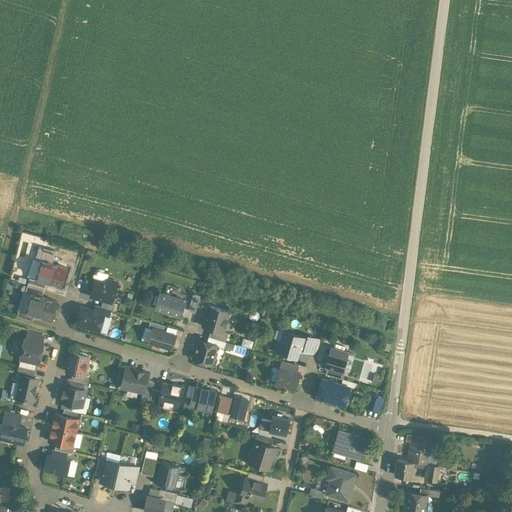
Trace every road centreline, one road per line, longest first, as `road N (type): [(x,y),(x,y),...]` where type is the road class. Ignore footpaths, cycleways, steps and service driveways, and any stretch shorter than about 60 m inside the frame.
road 1 (tertiary): [(444,0),(389,427)]
road 2 (track): [(73,0),(0,282)]
road 3 (residential): [(42,491),(30,468),(62,333)]
road 4 (residential): [(179,367),(303,403)]
road 5 (residential): [(62,333),(179,367)]
road 6 (track): [(391,418),(511,437)]
